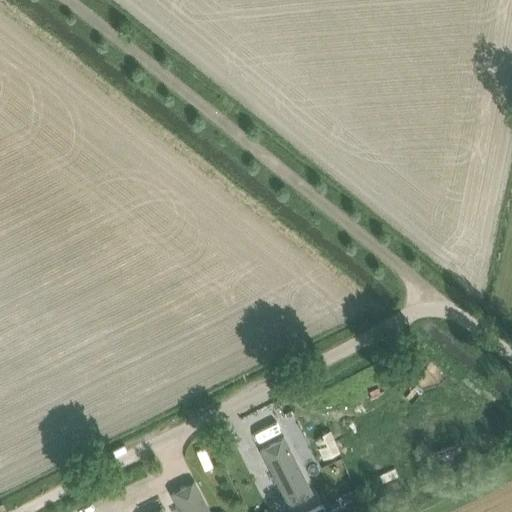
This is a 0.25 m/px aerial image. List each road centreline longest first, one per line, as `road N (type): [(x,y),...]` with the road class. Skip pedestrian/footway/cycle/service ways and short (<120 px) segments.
road 1 (unclassified): [(511,355),(441,298),(18,511)]
road 2 (track): [(65,0),(441,298)]
